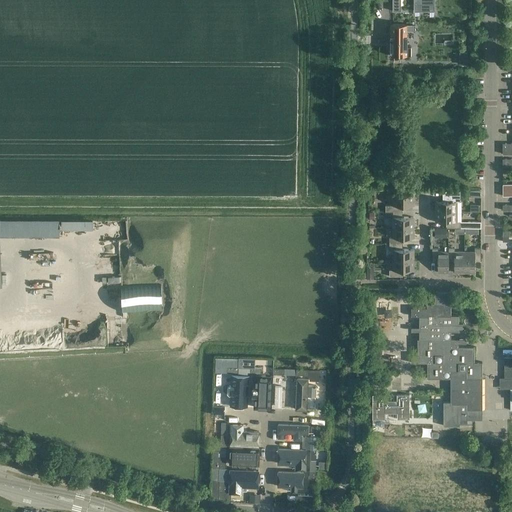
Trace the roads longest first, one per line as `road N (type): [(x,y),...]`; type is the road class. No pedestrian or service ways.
road 1 (residential): [(489,0),(488,281)]
road 2 (residential): [(488,281),(424,281),(423,197)]
